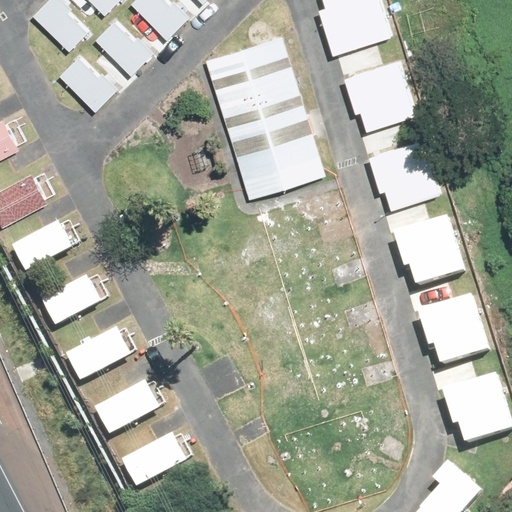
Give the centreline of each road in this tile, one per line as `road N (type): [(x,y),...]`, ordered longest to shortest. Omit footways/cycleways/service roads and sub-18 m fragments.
road 1 (residential): [(303,0),(428,399),(432,446),(404,511)]
road 2 (residential): [(260,511),(57,167)]
road 3 (residential): [(233,0),(57,167)]
road 4 (residential): [(57,167),(0,52)]
